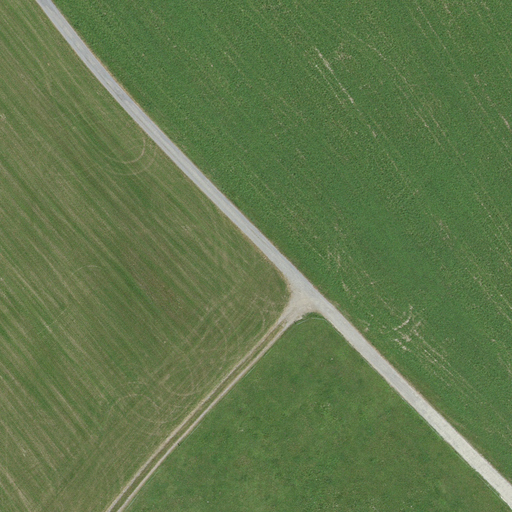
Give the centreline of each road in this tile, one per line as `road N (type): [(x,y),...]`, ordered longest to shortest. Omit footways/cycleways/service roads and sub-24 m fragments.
road 1 (track): [(511,497),(222,207),(45,0)]
road 2 (track): [(306,290),(110,511)]
